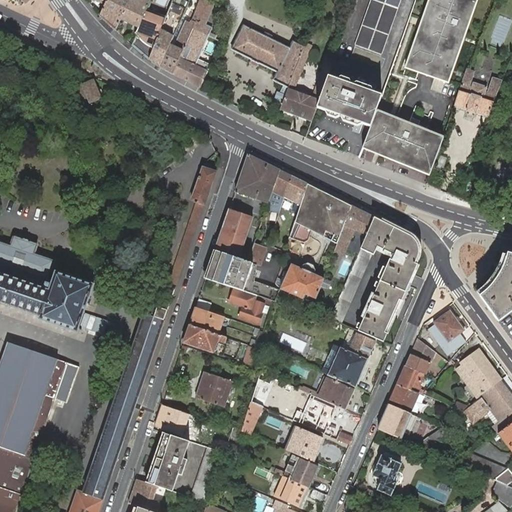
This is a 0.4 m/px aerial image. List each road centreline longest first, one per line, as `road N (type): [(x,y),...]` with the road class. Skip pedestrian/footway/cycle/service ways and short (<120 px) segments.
road 1 (residential): [(246,135),(114,511)]
road 2 (residential): [(440,257),(331,511)]
road 3 (secondary): [(246,135),(140,80),(93,39)]
road 4 (secondary): [(476,219),(341,180)]
road 5 (secondary): [(341,180),(421,230),(440,257)]
road 6 (secondary): [(440,257),(511,361)]
